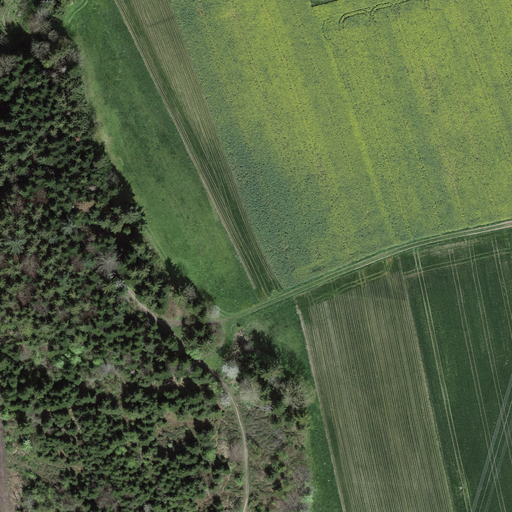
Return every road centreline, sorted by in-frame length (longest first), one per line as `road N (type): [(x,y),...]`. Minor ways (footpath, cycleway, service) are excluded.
road 1 (track): [(511,226),(414,248),(212,316),(168,312)]
road 2 (track): [(0,140),(75,228),(168,312)]
